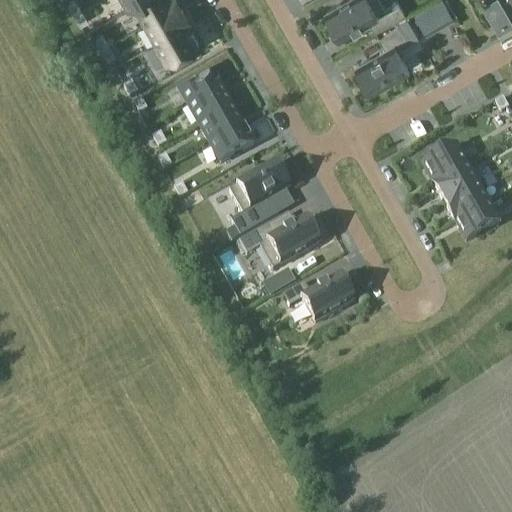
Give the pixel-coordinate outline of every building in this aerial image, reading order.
[(76,0),(68,4),(74,15),(82,11),(76,0)] [(122,0),(128,10),(145,0),(122,0)] [(146,25),(179,6),(175,0),(145,0),(128,10),(135,6),(146,25)] [(405,15),(397,1),(384,9),(379,0),(347,0),(325,13),(338,36),(367,20),(374,32),(405,15)] [(426,36),(455,20),(442,0),(438,0),(414,15),(426,36)] [(156,43),(190,24),(179,6),(146,25),(156,43)] [(88,22),(82,11),(74,15),(80,26),(88,22)] [(167,63),(201,44),(190,24),(156,43),(167,63)] [(407,68),(394,45),(406,38),(399,27),(378,39),(385,50),(356,67),(369,90),(372,88),(374,92),(389,84),(387,80),(407,68)] [(103,34),(95,39),(101,49),(109,45),(103,34)] [(115,56),(109,45),(101,49),(108,60),(115,56)] [(187,108),(221,89),(209,69),(176,88),(187,108)] [(131,83),(123,88),(129,98),(137,94),(131,83)] [(197,126),(231,107),(221,89),(187,108),(197,126)] [(500,114),(508,110),(502,99),(494,103),(500,114)] [(140,100),(133,104),(139,115),(147,111),(140,100)] [(242,126),(231,107),(197,126),(208,145),(242,126)] [(219,165),(253,146),(242,126),(208,145),(219,165)] [(158,149),(166,145),(159,134),(152,138),(158,149)] [(466,166),(455,147),(421,166),(433,186),(466,166)] [(163,171),(171,167),(164,156),(157,160),(163,171)] [(242,216),(288,190),(275,166),(228,193),(242,216)] [(444,205),(477,185),(466,166),(433,186),(444,205)] [(187,195),(181,184),(173,188),(179,199),(187,195)] [(488,204),(477,185),(444,205),(454,223),(488,204)] [(465,243),(499,224),(488,204),(454,223),(465,243)] [(272,272),(318,245),(305,222),(276,238),(269,226),(238,243),(246,257),(259,250),(272,272)] [(293,283),(287,272),(279,277),(286,287),(293,283)] [(353,303),(339,279),(310,296),(303,284),(282,297),(289,309),(301,302),(314,325),(353,303)]
